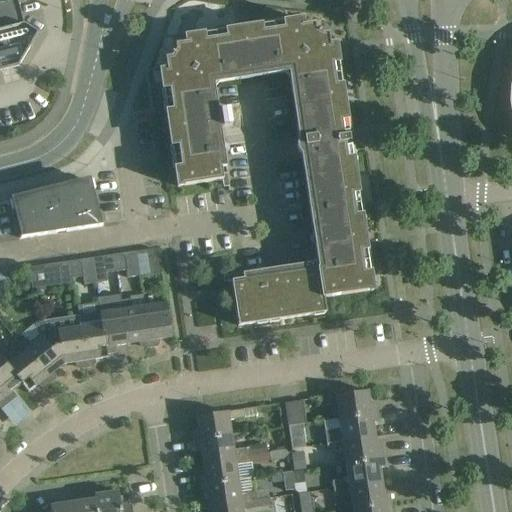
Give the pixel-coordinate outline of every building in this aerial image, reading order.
[(0,0),(0,71),(17,67),(38,33),(23,24),(17,0),(0,0)] [(302,26),(301,20),(185,38),(186,44),(174,46),(175,51),(170,58),(164,59),(166,71),(160,72),(177,187),(222,181),(222,186),(229,185),(226,168),(220,169),(207,80),(292,67),(323,267),(243,280),(242,274),(225,277),(226,283),(231,282),(237,327),(313,315),(312,309),(324,307),(323,299),(372,291),(352,159),(346,160),(340,121),(347,120),(335,45),(329,46),(327,34),(321,35),(315,30),(314,24),(302,26)] [(89,183),(88,182),(13,200),(23,239),(99,227),(87,183),(89,183)] [(135,252),(139,276),(150,275),(161,273),(159,261),(155,257),(148,258),(147,251),(135,252)] [(139,276),(135,252),(113,256),(116,272),(125,270),(127,279),(139,277),(139,276)] [(116,272),(113,256),(92,259),(95,283),(107,282),(106,274),(116,272)] [(95,283),(92,259),(70,262),(73,279),(83,277),(84,285),(95,283)] [(72,279),(73,279),(70,262),(63,263),(60,268),(49,269),(49,265),(28,268),(32,293),(73,287),(72,279)] [(1,273),(0,274),(0,291),(10,283),(1,273)] [(27,280),(17,284),(20,290),(26,293),(31,290),(27,280)] [(145,317),(143,307),(142,295),(129,297),(129,300),(120,301),(124,326),(127,345),(139,343),(139,344),(146,349),(150,349),(147,328),(145,317)] [(124,326),(120,301),(110,302),(110,300),(98,302),(100,314),(101,326),(106,355),(107,355),(110,355),(115,348),(115,347),(127,345),(124,326)] [(146,307),(143,307),(145,317),(147,328),(150,349),(154,348),(158,341),(158,340),(171,338),(166,304),(146,307)] [(100,314),(78,317),(80,329),(86,369),(90,368),(94,362),(94,360),(107,358),(107,355),(106,355),(101,326),(100,314)] [(86,369),(80,329),(49,334),(63,365),(75,363),(75,364),(82,370),(86,369)] [(63,365),(49,334),(33,346),(26,338),(17,345),(49,385),(53,382),(54,374),(53,373),(63,365)] [(0,358),(7,367),(21,385),(28,393),(38,385),(39,386),(47,387),(49,385),(17,345),(0,359),(0,358)] [(7,367),(0,358),(0,394),(8,405),(12,402),(12,393),(12,392),(21,385),(7,367)] [(337,404),(340,420),(376,414),(374,404),(369,405),(367,391),(319,399),(320,407),(337,404)] [(288,428),(302,426),(305,425),(302,401),(284,404),(288,428)] [(192,432),(194,442),(230,436),(228,421),(244,419),(243,410),(195,417),(197,431),(192,432)] [(325,431),(327,444),(374,437),(372,424),(377,423),(376,414),(340,420),(341,429),(325,431)] [(306,448),(302,426),(288,428),(291,450),(306,448)] [(230,436),(194,442),(195,451),(200,451),(202,463),(250,456),(249,448),(232,451),(230,436)] [(374,437),(327,444),(328,452),(344,450),(347,464),(382,459),(381,450),(376,450),(374,437)] [(265,444),(249,447),(249,448),(250,456),(266,454),(265,444)] [(289,454),(285,451),(269,453),(270,461),(283,460),(289,454)] [(306,470),(303,451),(290,453),(293,472),(306,470)] [(250,456),(202,463),(204,476),(199,477),(201,487),(237,481),(235,466),(251,464),(250,456)] [(382,459),(347,464),(349,479),(333,482),(334,490),(381,482),(379,469),(384,468),(382,459)] [(294,485),(292,473),(282,474),(284,491),(294,489),(294,485)] [(237,481),(201,487),(202,496),(207,495),(209,509),(257,501),(257,500),(256,494),(239,496),(237,481)] [(381,482),(334,490),(335,498),(351,495),(353,509),(389,504),(388,495),(383,495),(381,482)] [(94,496),(95,500),(96,500),(97,511),(131,511),(130,502),(120,504),(118,492),(94,496)] [(300,511),(312,511),(310,493),(298,495),(300,511)] [(269,498),(257,500),(257,501),(258,509),(270,507),(269,498)] [(97,511),(96,500),(95,500),(73,503),(74,511),(97,511)] [(241,511),(242,511),(258,509),(257,501),(209,509),(209,511),(241,511)] [(74,511),(73,503),(49,507),(50,511),(74,511)]
